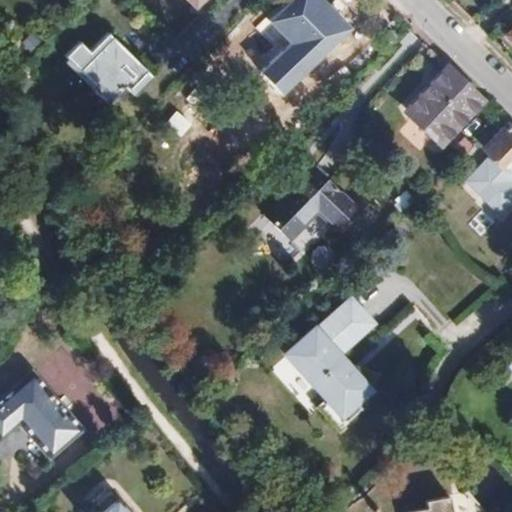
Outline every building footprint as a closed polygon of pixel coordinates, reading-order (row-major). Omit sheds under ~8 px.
[(347,26),(321,0),(290,0),(269,21),(295,47),(311,62),(347,26)] [(152,75),(104,33),(90,49),(74,35),(56,56),(106,99),(120,83),(134,95),(152,75)] [(311,62),(295,47),(285,56),(285,65),(297,77),(305,76),(315,66),(311,62)] [(442,141),(483,100),(447,66),(407,107),(442,141)] [(511,176),(511,128),(507,124),(484,146),(489,152),(494,156),(487,165),(482,159),(463,179),(494,210),(511,191),(511,188),(506,183),(511,176)] [(315,167),(266,216),(288,240),(318,210),(329,221),(326,224),(331,230),(353,208),(348,202),(344,206),(332,195),(338,189),(315,167)] [(349,374),(332,354),(366,324),(345,300),(294,344),(303,355),(295,361),(324,395),(317,401),(337,424),(360,404),(354,397),(350,392),(363,380),(375,370),(357,367),(349,374)] [(303,355),(294,344),(286,350),(295,361),(303,355)] [(46,453),(78,426),(29,371),(0,395),(0,432),(16,418),(46,453)] [(354,397),(367,385),(363,380),(350,392),(354,397)] [(126,511),(108,490),(95,501),(99,506),(92,511),(126,511)] [(478,511),(459,490),(417,502),(418,510),(410,511),(478,511)]
